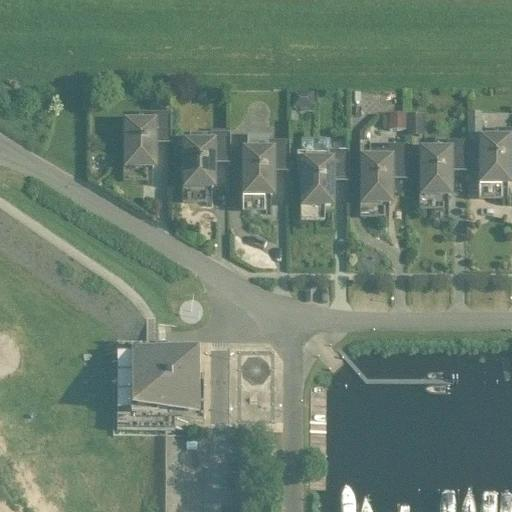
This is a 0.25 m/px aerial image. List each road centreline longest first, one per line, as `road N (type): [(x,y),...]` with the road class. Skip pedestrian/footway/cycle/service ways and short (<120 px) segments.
road 1 (residential): [(290,317),(511,318)]
road 2 (residential): [(290,317),(291,511)]
road 3 (residential): [(218,273),(217,432)]
road 4 (residential): [(89,195),(218,273)]
